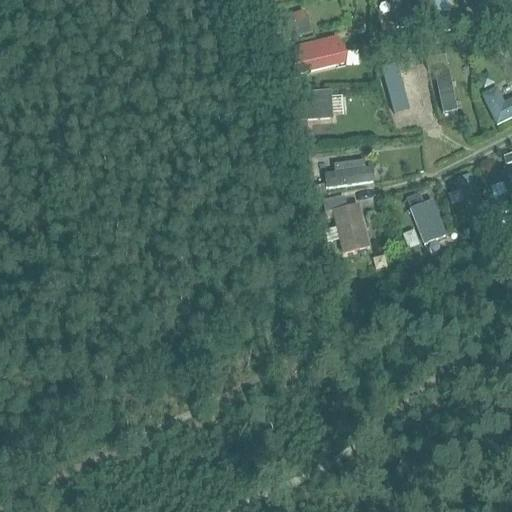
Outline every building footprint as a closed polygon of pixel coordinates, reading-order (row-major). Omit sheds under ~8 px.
[(416,0),(418,35),(450,33),(449,16),(433,17),(432,0),(416,0)] [(274,29),(271,12),(255,16),(259,32),(262,32),(274,29)] [(281,30),(273,32),(277,46),(311,36),(307,22),(305,23),(281,30)] [(401,34),(402,44),(412,43),(411,33),(401,34)] [(337,38),(300,47),(290,58),(291,65),(305,76),(347,67),(350,57),(337,38)] [(429,68),(444,65),(441,51),(426,55),(429,68)] [(449,74),(435,77),(443,116),(457,113),(449,74)] [(479,81),(484,92),(494,87),(489,76),(479,81)] [(397,92),(394,114),(410,116),(413,94),(397,92)] [(497,92),(482,99),(496,128),(511,120),(511,103),(504,107),(497,92)] [(330,96),(292,99),(294,125),(332,122),(330,96)] [(366,163),(335,167),(336,175),(325,177),(328,192),(377,185),(375,170),(367,171),(366,163)] [(495,204),(499,216),(511,212),(511,174),(500,178),(508,199),(495,204)] [(470,179),(456,184),(460,194),(464,205),(471,226),(485,221),(470,179)] [(325,196),(324,187),(312,190),(310,190),(312,199),(315,198),(325,196)] [(364,192),(344,197),(347,208),(367,203),(364,192)] [(421,197),(408,201),(425,249),(449,239),(435,204),(425,208),(421,197)] [(344,200),(323,205),(327,222),(335,220),(344,257),(371,251),(361,207),(347,211),(344,200)] [(473,233),(462,237),(465,244),(475,241),(473,233)] [(405,253),(416,250),(411,234),(400,238),(405,253)] [(382,259),(368,263),(371,276),(385,273),(382,259)]
